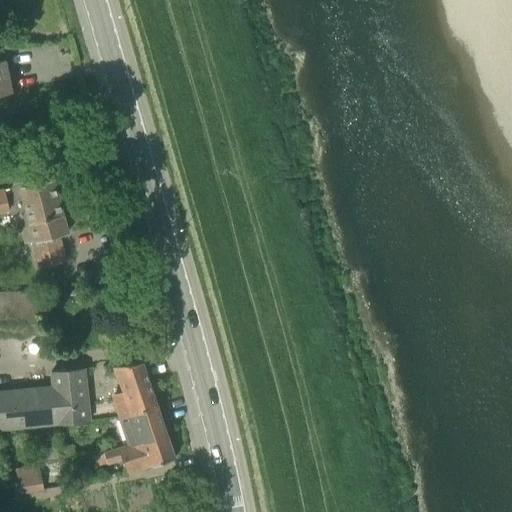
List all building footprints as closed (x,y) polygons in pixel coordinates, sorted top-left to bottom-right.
[(0,93),(13,90),(6,59),(0,60),(0,93)] [(67,259),(61,233),(67,232),(53,180),(18,187),(28,224),(30,223),(35,240),(31,241),(38,267),(67,259)] [(0,213),(9,211),(4,188),(0,188),(0,213)] [(0,334),(39,333),(37,291),(0,292),(0,334)] [(118,416),(156,403),(142,360),(112,366),(122,391),(110,395),(118,416)] [(0,430),(91,421),(86,368),(50,371),(51,385),(0,390),(0,430)] [(127,444),(165,431),(156,403),(118,416),(127,444)] [(140,470),(174,456),(165,431),(127,444),(103,452),(92,454),(96,466),(108,464),(122,459),(127,475),(140,470)] [(24,492),(45,488),(40,463),(15,467),(19,488),(24,492)]
